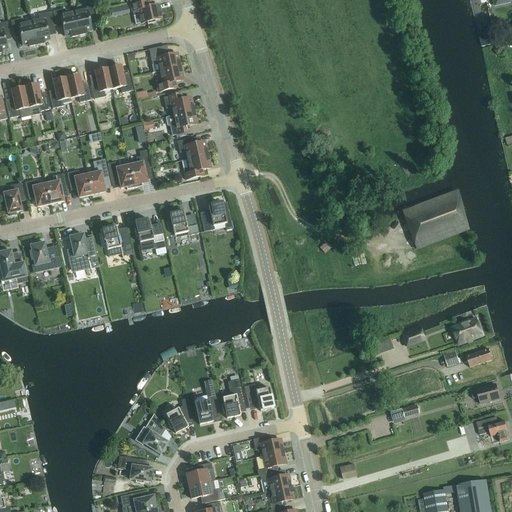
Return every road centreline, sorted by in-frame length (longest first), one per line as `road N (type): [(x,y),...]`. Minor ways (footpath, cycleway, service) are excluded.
road 1 (tertiary): [(300,424),(240,177)]
road 2 (residential): [(0,232),(240,177)]
road 3 (residential): [(0,70),(193,27)]
road 4 (residential): [(177,511),(171,483),(193,447),(300,424)]
road 5 (tertiary): [(240,177),(193,27)]
